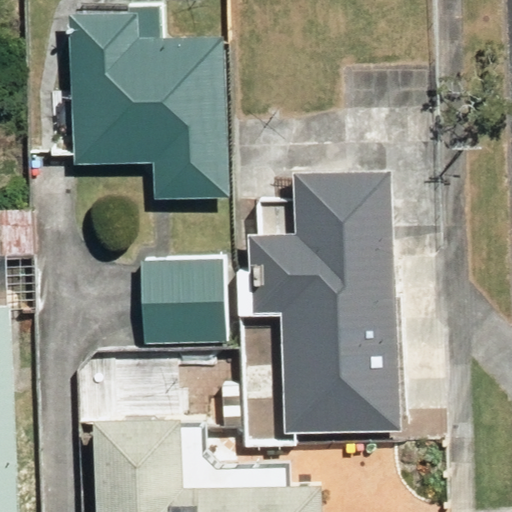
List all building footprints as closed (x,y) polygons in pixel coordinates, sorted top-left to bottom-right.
[(183,0),(90,0),(87,156),(167,158),(167,189),(246,190),(249,25),(183,24),(183,0)] [(413,433),(424,167),(315,163),(312,228),(263,226),(260,309),(300,310),(295,428),(413,433)] [(245,250),(158,250),(158,335),(245,335),(245,250)] [(43,511),(46,291),(0,290),(0,511),(43,511)] [(254,383),(92,376),(90,419),(132,421),(126,511),(355,511),(358,467),(312,465),(313,446),(232,443),(233,420),(253,421),(254,383)]
